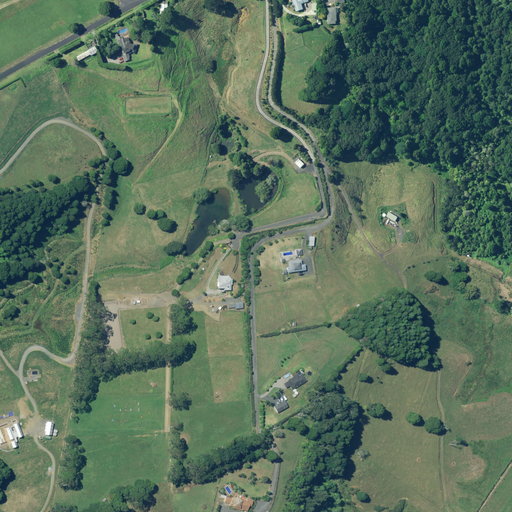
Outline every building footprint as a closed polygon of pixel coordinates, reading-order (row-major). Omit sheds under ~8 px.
[(293,0),(295,5),(296,4),(296,7),(296,8),(297,11),(304,9),(302,4),(309,1),(308,0),(293,0)] [(334,8),(334,6),(332,6),(332,8),(328,8),(329,16),(328,16),(328,24),(337,24),(337,21),(338,21),(338,15),(337,15),(336,8),(334,8)] [(130,54),(133,53),(135,54),(136,51),(138,46),(131,43),(129,37),(124,39),(123,36),(116,38),(118,44),(122,43),(126,54),(123,55),(125,62),(132,59),(130,54)] [(99,52),(96,46),(78,57),(80,61),(91,54),(92,56),(99,52)] [(304,164),(299,159),(295,163),(301,168),(304,164)] [(300,265),(299,260),(288,262),(289,266),(286,267),(287,273),(304,270),(303,264),(300,265)] [(232,285),(232,279),(228,276),(218,275),(217,288),(224,289),(224,290),(230,290),(230,285),(232,285)] [(307,379),(303,373),(301,374),(298,376),(296,374),(292,376),(293,378),(283,384),(285,388),(289,386),(291,390),(306,381),(305,380),(307,379)] [(287,407),(284,401),(274,407),(277,413),(287,407)] [(225,496),(221,495),(220,498),(224,499),(223,502),(232,505),(231,506),(239,508),(238,510),(242,511),(242,510),(246,511),(248,506),(250,507),(252,501),(246,499),(246,501),(234,497),(234,499),(225,496)]
